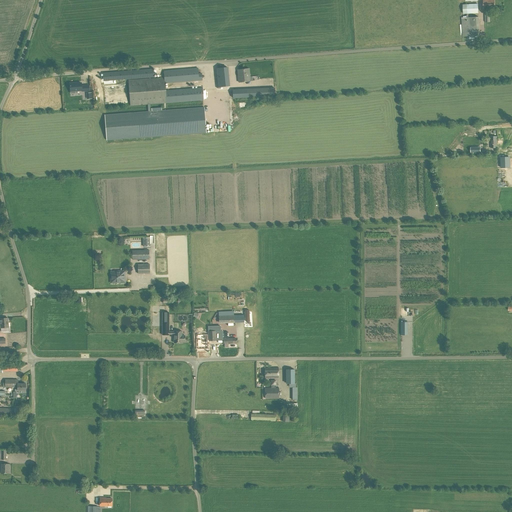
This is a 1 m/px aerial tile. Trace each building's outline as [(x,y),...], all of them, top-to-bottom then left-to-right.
[(483,0),(483,9),(494,9),(494,0),(483,0)] [(463,4),(463,13),(478,12),(478,4),(463,4)] [(479,17),(462,18),(463,36),(480,35),(479,17)] [(227,67),(216,68),(218,87),(229,86),(227,67)] [(164,78),(129,80),(131,106),(167,103),(204,100),(203,88),(166,91),(165,83),(199,80),(202,80),(202,73),(198,73),(198,68),(164,71),(164,78)] [(248,68),(236,69),(238,82),(250,81),(248,68)] [(154,69),(103,72),(104,81),(154,77),(154,69)] [(74,81),(69,82),(70,90),(81,89),(81,90),(89,90),(89,84),(81,84),(81,82),(74,82),(74,81)] [(246,89),(232,90),(233,98),(266,96),(266,88),(246,89)] [(106,115),(108,141),(207,133),(205,107),(106,115)] [(510,167),(510,159),(510,157),(501,157),(501,159),(501,168),(510,167)] [(150,250),(133,250),(134,259),(150,259),(150,250)] [(150,264),(139,264),(139,273),(151,273),(150,264)] [(112,278),(112,282),(117,282),(118,281),(120,281),(121,282),(126,282),(125,282),(125,277),(126,276),(126,271),(122,271),(122,272),(121,273),(118,273),(117,272),(112,273),(112,278)] [(233,315),(218,316),(218,323),(234,322),(233,315)] [(0,327),(0,328),(1,331),(8,331),(8,327),(7,317),(0,318),(0,327)] [(169,322),(162,322),(162,335),(174,335),(174,343),(182,343),(182,341),(185,341),(185,335),(182,335),(182,331),(169,331),(169,322)] [(211,331),(208,331),(209,341),(216,340),(216,335),(220,335),(220,326),(211,326),(211,331)] [(208,338),(198,338),(198,349),(208,348),(208,338)] [(283,361),(283,369),(286,369),(286,384),(294,384),(294,369),(290,369),(290,361),(283,361)] [(265,367),(265,378),(278,378),(278,367),(265,367)] [(15,381),(15,387),(17,387),(17,390),(26,390),(26,383),(18,383),(18,381),(15,381)] [(278,388),(265,388),(265,398),(278,398),(278,388)] [(0,407),(0,416),(14,416),(15,408),(0,407)] [(1,464),(1,473),(9,473),(9,464),(1,464)] [(446,502),(445,491),(438,492),(438,494),(434,494),(434,503),(437,502),(446,502)] [(100,498),(100,506),(105,506),(112,506),(112,498),(105,498),(100,498)]
